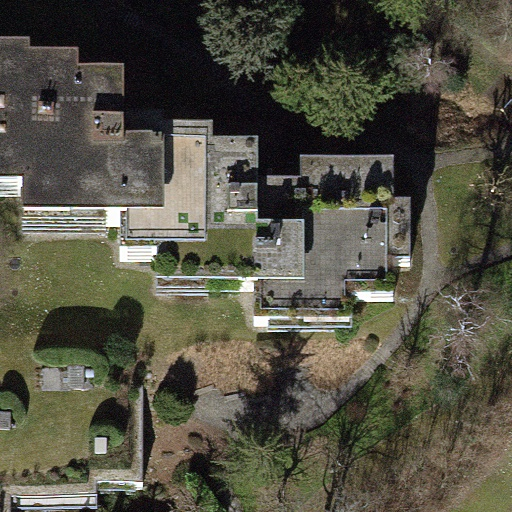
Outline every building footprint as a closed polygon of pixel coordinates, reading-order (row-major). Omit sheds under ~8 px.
[(165,230),(164,132),(164,122),(124,122),(124,91),(76,91),(76,76),(29,76),(29,65),(0,64),(0,198),(27,198),(27,231),(122,231),(165,230)] [(303,181),(303,158),(287,158),(287,118),(213,119),(213,132),(164,132),(165,230),(122,231),(122,263),(154,262),(154,292),(260,291),(305,291),(305,231),(260,231),(259,181),(303,181)] [(395,294),(394,157),(303,158),(303,181),(259,181),(260,231),(305,231),(305,291),(260,291),(260,314),(354,313),(354,295),(395,294)] [(0,418),(0,511),(16,511),(17,511),(15,408),(0,418)] [(15,408),(17,511),(102,510),(102,494),(148,495),(150,411),(15,408)]
